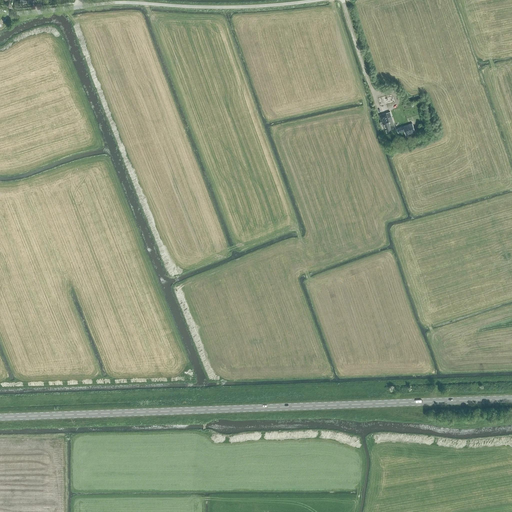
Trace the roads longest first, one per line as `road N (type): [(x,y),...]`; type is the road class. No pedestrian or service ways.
road 1 (primary): [(0,417),(511,399)]
road 2 (unclassified): [(80,6),(319,0)]
